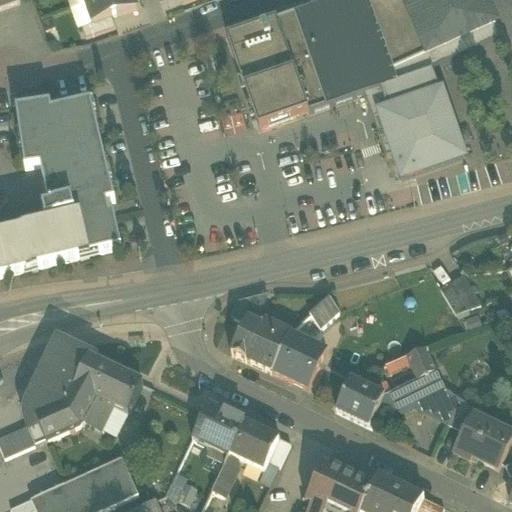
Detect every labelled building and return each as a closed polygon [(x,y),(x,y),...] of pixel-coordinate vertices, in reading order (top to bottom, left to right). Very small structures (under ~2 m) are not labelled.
[(0,0),(0,13),(20,6),(18,0),(0,0)] [(71,0),(74,10),(86,6),(83,0),(71,0)] [(137,12),(132,0),(103,0),(86,6),(93,27),(112,20),(137,12)] [(227,40),(260,134),(364,98),(380,92),(388,115),(441,97),(432,71),(500,41),(494,29),(495,29),(484,5),(481,0),(345,0),(277,24),(277,23),(227,40)] [(74,10),(82,31),(93,27),(86,6),(74,10)] [(116,32),(112,20),(93,27),(82,31),(86,42),(116,32)] [(364,98),(378,137),(387,134),(381,118),(388,115),(380,92),(364,98)] [(441,97),(388,115),(381,118),(387,134),(378,137),(386,159),(395,156),(403,181),(463,160),(441,97)] [(92,105),(85,107),(87,116),(94,114),(92,105)] [(41,171),(50,211),(73,205),(78,226),(80,226),(87,253),(98,251),(99,257),(122,252),(114,217),(110,218),(107,207),(115,205),(110,182),(104,184),(99,164),(105,162),(94,114),(87,116),(85,107),(52,115),(51,108),(16,113),(19,135),(26,134),(28,150),(22,151),(25,173),(41,171)] [(26,134),(19,135),(22,151),(28,150),(26,134)] [(104,184),(110,182),(105,162),(99,164),(104,184)] [(54,224),(56,231),(78,226),(73,205),(50,211),(43,212),(46,226),(54,224)] [(46,226),(0,237),(0,236),(0,244),(6,243),(56,231),(54,224),(46,226)] [(80,226),(78,226),(56,231),(6,243),(0,244),(0,280),(22,276),(20,269),(37,265),(39,272),(80,262),(78,256),(87,253),(80,226)] [(78,256),(80,262),(99,257),(98,251),(87,253),(78,256)] [(20,269),(22,276),(39,272),(37,265),(20,269)] [(452,286),(468,314),(481,309),(464,279),(452,286)] [(441,293),(456,319),(468,314),(452,286),(441,293)] [(231,320),(246,328),(249,322),(255,325),(268,297),(239,305),(231,320)] [(329,302),(311,319),(313,322),(320,333),(339,316),(329,302)] [(465,323),(470,336),(483,332),(478,318),(465,323)] [(294,338),(313,322),(311,319),(291,337),(294,338)] [(247,365),(273,377),(291,337),(266,325),(264,330),(255,325),(249,322),(246,328),(232,357),(233,358),(247,365)] [(294,338),(291,337),(273,377),(309,393),(327,354),(294,338)] [(45,380),(90,400),(105,370),(60,348),(45,380)] [(411,367),(417,382),(436,373),(425,352),(386,369),(388,375),(392,373),(392,374),(411,367)] [(90,400),(108,409),(114,412),(128,419),(134,406),(135,407),(137,403),(136,403),(143,388),(105,370),(90,400)] [(382,406),(402,418),(417,410),(446,395),(445,393),(436,373),(417,382),(386,398),(383,400),(384,400),(382,406)] [(37,424),(47,446),(81,431),(83,426),(87,421),(95,426),(100,425),(106,414),(108,409),(90,400),(45,380),(40,390),(36,389),(27,408),(47,417),(46,421),(37,424)] [(336,415),(369,431),(382,406),(384,400),(383,400),(386,398),(381,388),(371,393),(352,384),(336,415)] [(456,414),(467,409),(445,393),(446,395),(417,410),(420,416),(449,430),(456,414)] [(27,408),(25,412),(24,421),(27,431),(36,450),(36,451),(47,446),(37,424),(46,421),(47,417),(27,408)] [(230,461),(231,459),(246,427),(210,409),(193,444),(209,452),(230,461)] [(449,430),(463,437),(467,429),(468,430),(473,419),(475,420),(478,414),(467,409),(456,414),(449,430)] [(111,417),(102,435),(116,442),(128,419),(114,412),(111,417)] [(102,435),(111,417),(106,414),(100,425),(95,426),(87,421),(83,426),(101,436),(102,435)] [(473,461),(499,474),(511,446),(511,443),(488,432),(490,427),(475,420),(473,419),(468,430),(467,429),(463,437),(454,457),(471,466),(473,461)] [(279,443),(246,427),(231,459),(237,462),(264,474),(268,466),(279,443)] [(511,438),(490,427),(488,432),(511,443),(511,438)] [(0,442),(0,450),(5,463),(36,450),(27,431),(0,442)] [(268,466),(280,471),(291,448),(279,443),(268,466)] [(230,461),(209,452),(201,469),(221,478),(230,461)] [(213,496),(224,502),(239,472),(237,462),(231,459),(230,461),(221,478),(213,496)] [(34,511),(111,511),(139,499),(122,463),(31,504),(34,511)] [(268,466),(264,474),(259,486),(270,491),(280,471),(268,466)] [(373,491),(374,490),(325,467),(307,505),(312,507),(316,498),(317,499),(328,475),(350,486),(353,481),(373,491)] [(363,511),(373,491),(353,481),(350,486),(328,475),(317,499),(316,498),(312,507),(309,511),(363,511)] [(166,500),(176,509),(178,506),(186,488),(188,483),(177,478),(166,500)] [(411,495),(379,480),(363,511),(446,511),(427,503),(425,507),(409,500),(411,495)] [(199,494),(186,488),(178,506),(190,511),(199,494)]
